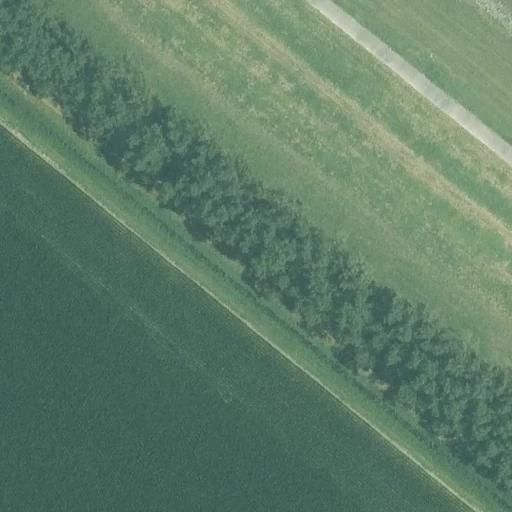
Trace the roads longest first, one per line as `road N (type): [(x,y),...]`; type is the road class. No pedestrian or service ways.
road 1 (track): [(0,64),(511,486)]
road 2 (unclassified): [(306,0),(511,165)]
